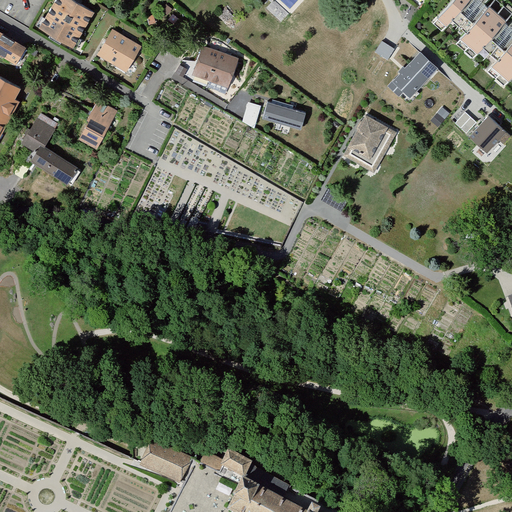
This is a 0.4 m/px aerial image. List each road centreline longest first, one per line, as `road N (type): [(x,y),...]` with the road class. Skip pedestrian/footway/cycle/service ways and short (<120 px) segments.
road 1 (residential): [(437,277),(321,209),(302,216),(275,256),(76,215),(0,210)]
road 2 (residential): [(439,511),(492,424),(511,411)]
